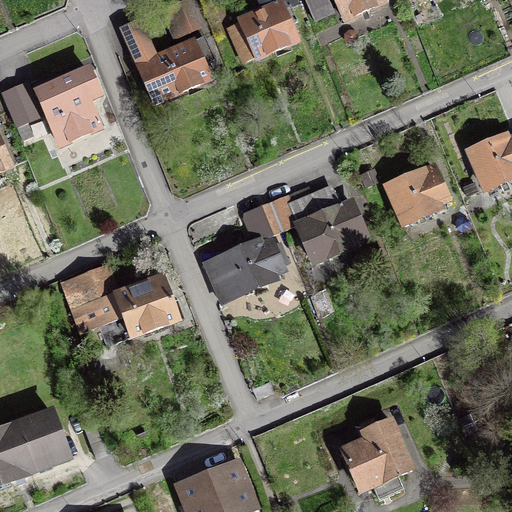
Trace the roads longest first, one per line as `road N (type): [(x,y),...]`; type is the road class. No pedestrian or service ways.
road 1 (residential): [(169,224),(511,70)]
road 2 (residential): [(246,426),(511,311)]
road 3 (residential): [(169,224),(90,17)]
road 4 (residential): [(246,426),(169,224)]
road 5 (residential): [(59,511),(246,426)]
road 6 (residential): [(0,300),(169,224)]
